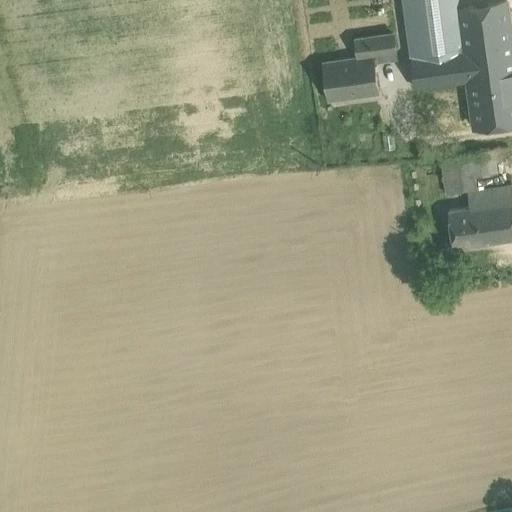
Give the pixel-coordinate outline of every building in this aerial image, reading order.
[(460,0),(405,0),(413,55),(466,47),(460,7),(461,7),(460,0)] [(466,47),(413,55),(418,85),(470,78),(470,77),(511,71),(511,45),(506,1),(461,7),(460,7),(466,47)] [(393,32),(380,33),(384,59),(397,57),(393,32)] [(359,55),(325,60),(330,97),(378,91),(374,60),(384,59),(380,33),(357,37),(359,55)] [(511,71),(470,77),(470,78),(476,124),(511,119),(511,71)] [(508,146),(458,153),(463,187),(476,185),(475,174),(495,172),(493,159),(510,159),(508,146)] [(511,183),(468,190),(470,206),(485,204),(488,224),(497,223),(499,238),(511,236),(511,183)] [(470,206),(449,209),(454,245),(499,238),(497,223),(488,224),(485,204),(470,206)]
